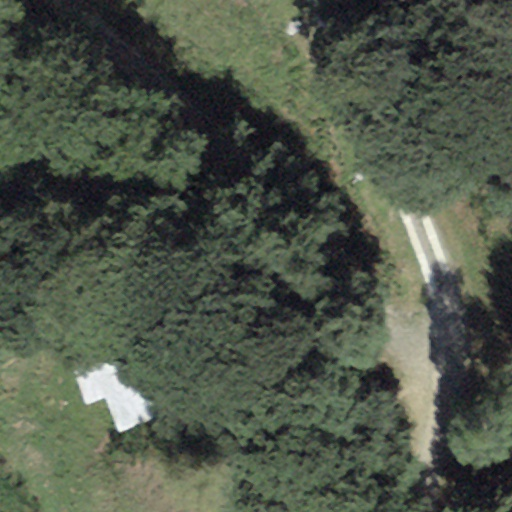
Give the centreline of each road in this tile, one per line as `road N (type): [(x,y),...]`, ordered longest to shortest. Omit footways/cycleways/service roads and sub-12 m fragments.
road 1 (track): [(53,0),(214,134),(321,247),(413,366)]
road 2 (track): [(413,366),(436,345),(448,310),(422,228),(318,0)]
road 3 (track): [(413,366),(421,393),(412,511)]
